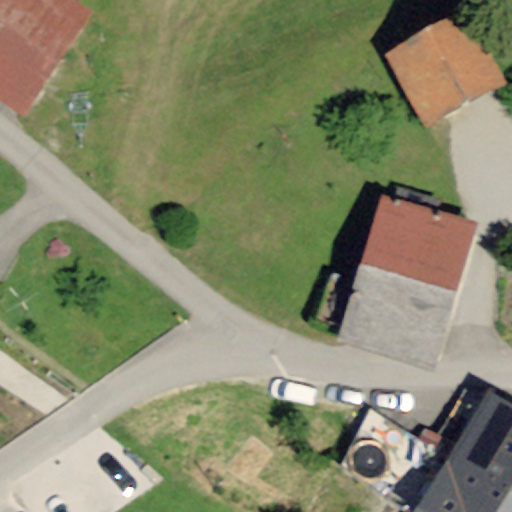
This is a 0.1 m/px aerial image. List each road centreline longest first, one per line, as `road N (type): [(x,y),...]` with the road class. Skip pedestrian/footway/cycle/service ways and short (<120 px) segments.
road 1 (residential): [(511,380),(410,377),(311,362),(218,315)]
road 2 (residential): [(218,315),(0,138)]
road 3 (residential): [(0,474),(184,350),(218,315)]
